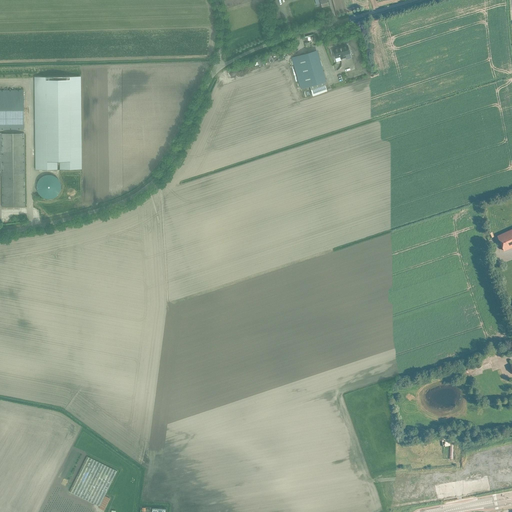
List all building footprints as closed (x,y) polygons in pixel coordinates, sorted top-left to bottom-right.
[(277,6),(270,8),(273,20),(281,18),(277,6)] [(333,50),(335,58),(336,62),(341,61),(341,59),(345,58),(346,59),(351,58),(350,54),(348,46),(333,50)] [(315,51),(291,60),(300,85),(324,77),(315,51)] [(35,77),(35,169),(81,170),(81,77),(35,77)] [(323,79),(308,84),(313,96),(327,91),(323,79)] [(0,129),(23,130),(23,90),(0,90),(0,129)] [(25,207),(24,134),(0,133),(0,175),(2,176),(2,207),(25,207)] [(37,186),(37,187),(37,188),(37,189),(37,190),(37,191),(37,192),(38,193),(39,194),(39,195),(40,196),(41,196),(42,197),(43,198),(44,198),(45,199),(46,199),(47,199),(49,199),(50,199),(51,199),(52,199),(53,198),(54,198),(55,197),(56,196),(57,195),(58,195),(58,194),(59,193),(59,192),(60,192),(60,191),(60,189),(60,188),(61,188),(61,187),(61,186),(60,185),(60,184),(60,183),(60,182),(59,181),(58,180),(58,179),(57,179),(57,178),(56,178),(55,177),(54,176),(53,176),(52,175),(51,175),(50,175),(48,175),(47,175),(46,175),(45,176),(44,176),(43,177),(42,177),(41,178),(40,179),(39,179),(39,180),(38,181),(38,182),(37,183),(37,184),(37,185),(37,186)] [(505,251),(511,247),(511,229),(498,236),(505,251)] [(500,368),(485,373),(492,397),(508,392),(500,368)] [(117,471),(90,458),(87,457),(69,492),(100,507),(99,508),(104,511),(110,499),(105,496),(117,471)]
